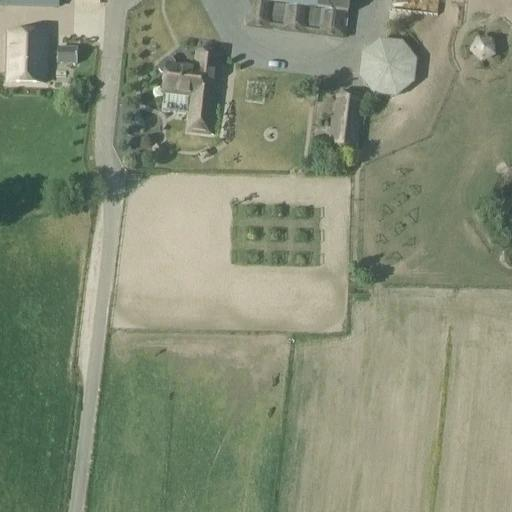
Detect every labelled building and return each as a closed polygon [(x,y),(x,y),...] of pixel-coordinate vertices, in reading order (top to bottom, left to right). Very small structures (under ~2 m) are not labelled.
[(0,0),(0,8),(56,10),(56,0),(0,0)] [(322,11),(319,36),(344,39),(348,0),(248,0),(248,1),(322,11)] [(5,83),(47,84),(48,35),(7,34),(5,83)] [(213,101),(219,56),(197,53),(195,71),(174,68),(175,64),(172,60),(167,60),(159,66),(158,71),(161,74),(165,75),(160,115),(185,118),(188,95),(191,96),(186,133),(213,136),(218,101),(213,101)] [(71,68),(72,56),(55,55),(55,68),(71,68)] [(362,102),(355,95),(343,94),(334,99),(328,146),(336,153),(347,155),(356,149),(362,102)]
